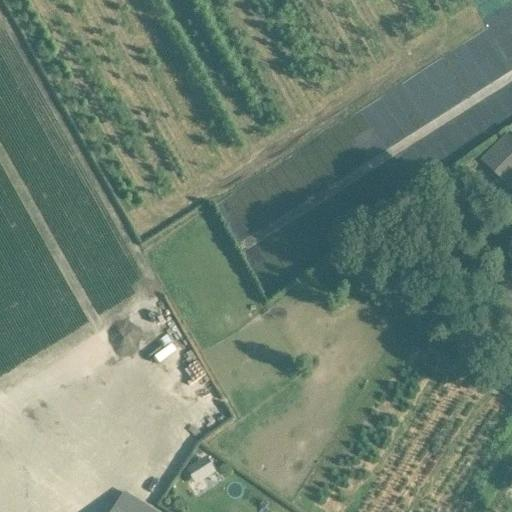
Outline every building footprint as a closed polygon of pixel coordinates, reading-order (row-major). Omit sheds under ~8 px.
[(480,162),(508,190),(511,186),(511,140),(506,135),(480,162)] [(431,205),(448,229),(479,207),(462,183),(431,205)] [(485,296),(511,317),(511,316),(511,282),(502,275),(485,296)] [(187,470),(199,486),(219,470),(207,455),(187,470)] [(113,511),(154,511),(125,494),(113,511)]
